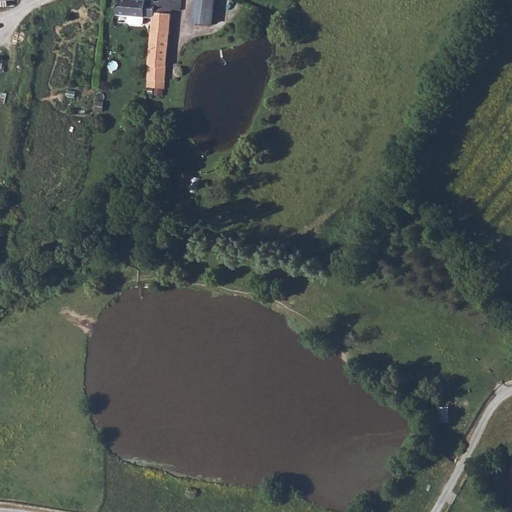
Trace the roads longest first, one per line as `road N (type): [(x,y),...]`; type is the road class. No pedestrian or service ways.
road 1 (track): [(0,288),(153,218),(352,269),(498,0)]
road 2 (track): [(435,511),(492,408),(511,388)]
